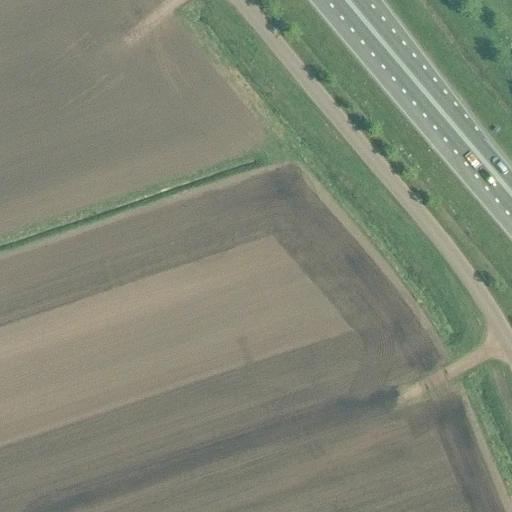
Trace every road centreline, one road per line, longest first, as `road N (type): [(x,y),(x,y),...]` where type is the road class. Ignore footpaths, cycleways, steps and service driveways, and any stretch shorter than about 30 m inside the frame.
road 1 (unclassified): [(248,0),(450,253),(511,351)]
road 2 (trunk): [(511,197),(345,0)]
